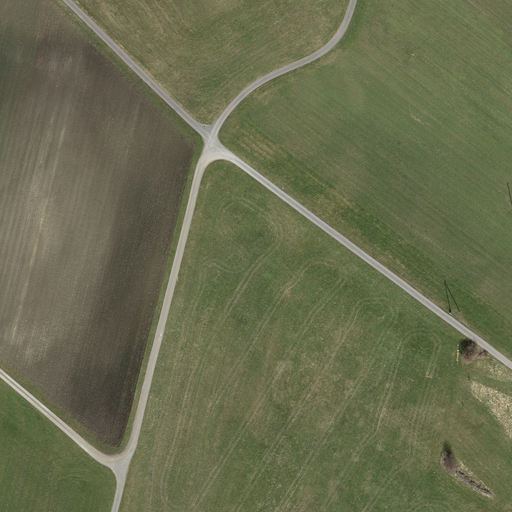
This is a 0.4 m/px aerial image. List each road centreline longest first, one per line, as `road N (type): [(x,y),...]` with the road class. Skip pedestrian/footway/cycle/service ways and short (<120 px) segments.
road 1 (track): [(353,0),(334,42),(249,89),(210,141),(114,511)]
road 2 (track): [(67,0),(210,141),(511,366)]
road 3 (track): [(123,475),(0,372)]
